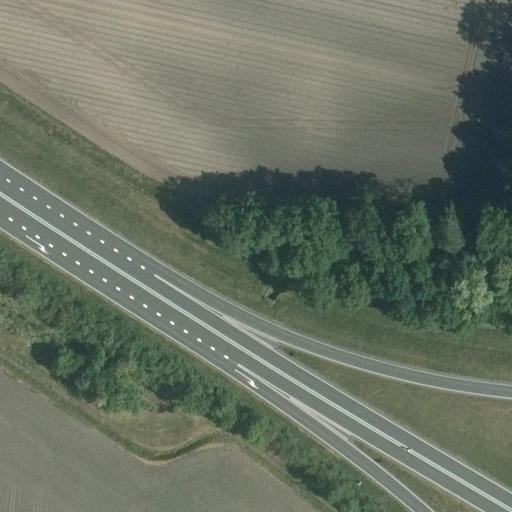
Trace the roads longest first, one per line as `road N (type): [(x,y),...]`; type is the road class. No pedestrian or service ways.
road 1 (trunk): [(511,394),(411,377),(176,307)]
road 2 (trunk): [(511,511),(265,363)]
road 3 (trunk): [(265,363),(304,417),(419,511)]
road 4 (trunk): [(176,307),(0,195)]
